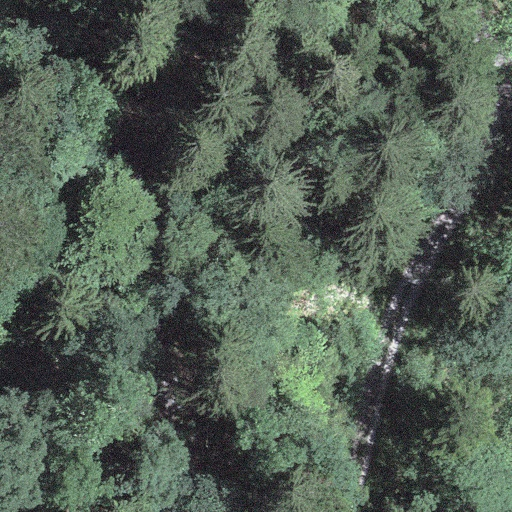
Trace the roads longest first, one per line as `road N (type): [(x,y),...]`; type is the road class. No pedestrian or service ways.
road 1 (track): [(163,511),(161,359),(123,94),(10,0)]
road 2 (track): [(461,0),(504,67),(472,169),(382,342),(355,511)]
